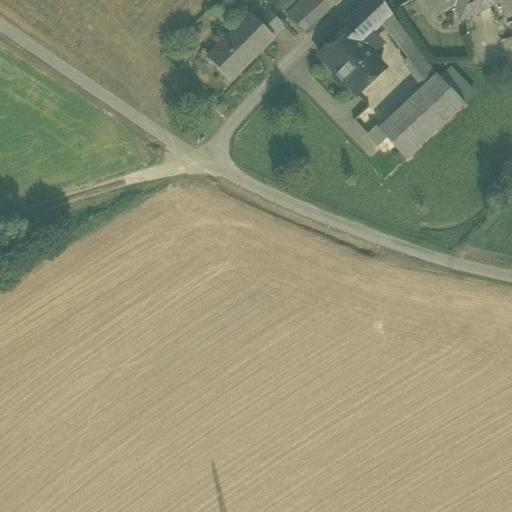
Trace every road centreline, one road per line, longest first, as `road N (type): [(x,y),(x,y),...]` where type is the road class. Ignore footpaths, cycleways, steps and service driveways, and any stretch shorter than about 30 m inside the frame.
road 1 (unclassified): [(202,161),(404,245),(511,273)]
road 2 (unclassified): [(0,21),(202,161)]
road 3 (unclassified): [(354,0),(284,65),(202,161)]
road 4 (track): [(0,220),(140,172),(202,161)]
